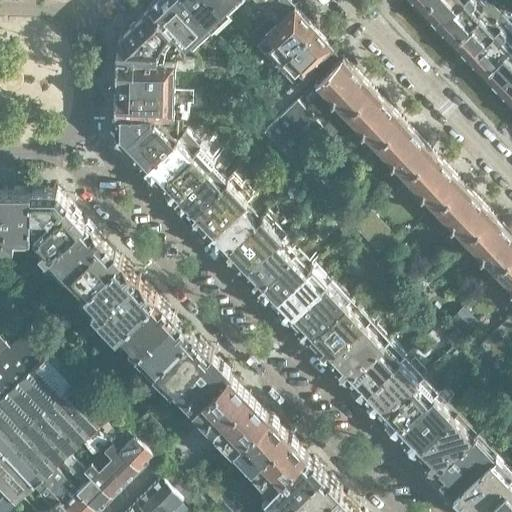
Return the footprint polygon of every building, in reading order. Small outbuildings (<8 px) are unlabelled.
[(207,26),(205,23),(182,0),(152,0),(150,2),(189,43),(207,26)] [(224,5),(219,0),(182,0),(205,23),(224,5)] [(219,0),(224,5),(228,10),(238,0),(219,0)] [(255,0),(266,11),(276,0),(255,0)] [(277,22),(296,4),(292,0),(276,0),(266,11),(277,22)] [(481,11),(472,2),(474,0),(428,0),(423,5),(454,37),(481,11)] [(189,43),(150,2),(144,8),(144,9),(145,10),(122,32),(122,31),(121,30),(120,31),(119,32),(120,32),(119,54),(185,56),(191,45),(189,43)] [(277,61),(315,24),(296,4),(277,22),(257,41),(277,61)] [(511,43),(503,34),(506,31),(506,26),(497,17),(492,17),(489,20),(481,11),(454,37),(484,69),(511,43)] [(296,81),(334,45),(315,24),(277,61),(296,81)] [(511,43),(484,69),(511,98),(511,43)] [(195,89),(195,80),(176,80),(176,65),(192,66),(193,56),(185,56),(119,54),(118,78),(121,78),(121,87),(118,87),(117,111),(152,112),(188,113),(188,102),(182,102),(182,89),(195,89)] [(374,86),(343,54),(317,79),(348,111),(374,86)] [(404,117),(374,86),(348,111),(377,142),(404,117)] [(276,100),(268,90),(263,95),(271,104),(276,100)] [(316,149),(332,134),(298,98),(265,129),(326,194),(343,178),(316,149)] [(146,163),(175,135),(152,112),(117,111),(116,130),(116,131),(117,134),(118,134),(137,154),(146,163)] [(433,148),(404,117),(377,142),(407,173),(433,148)] [(162,179),(194,148),(186,139),(189,136),(182,128),(175,135),(146,163),(162,179)] [(177,195),(210,164),(194,148),(162,179),(177,195)] [(463,180),(433,148),(407,173),(437,205),(463,180)] [(191,210),(224,179),(210,164),(177,195),(191,210)] [(211,231),(244,199),(248,195),(229,174),(224,179),(191,210),(211,231)] [(493,211),(463,180),(437,205),(467,236),(493,211)] [(32,230),(32,224),(32,185),(6,185),(6,237),(15,237),(15,229),(32,230)] [(40,224),(68,197),(69,197),(58,185),(32,185),(32,224),(40,224)] [(51,249),(86,216),(68,197),(40,224),(36,227),(47,239),(42,244),(48,251),(51,249)] [(226,246),(258,215),(244,199),(211,231),(226,246)] [(245,267),(278,236),(283,231),(263,210),(258,215),(226,246),(245,267)] [(511,252),(511,231),(493,211),(467,236),(497,267),(511,252)] [(355,224),(361,218),(356,212),(350,218),(355,224)] [(69,268),(104,235),(104,234),(86,216),(51,249),(69,268)] [(359,229),(366,223),(361,218),(355,224),(359,229)] [(87,287),(122,253),(116,247),(104,235),(69,268),(87,287)] [(260,283),(293,251),(278,236),(245,267),(260,283)] [(275,298),(308,267),(293,251),(260,283),(275,298)] [(511,252),(497,267),(511,283),(511,252)] [(101,310),(140,272),(122,253),(87,287),(99,298),(94,303),(101,310)] [(290,314),(328,278),(331,275),(316,259),(308,267),(275,298),(290,314)] [(123,324),(158,291),(140,272),(101,310),(107,317),(112,313),(123,324)] [(414,286),(420,280),(415,275),(409,281),(414,286)] [(309,334),(347,298),(328,278),(290,314),(309,334)] [(419,291),(425,285),(420,280),(414,286),(419,291)] [(137,348),(176,310),(158,291),(123,324),(135,336),(130,341),(137,348)] [(328,354),(329,354),(366,318),(347,298),(309,334),(328,354)] [(159,362),(194,329),(176,310),(137,348),(143,354),(147,350),(159,362)] [(348,374),(381,343),(386,339),(366,318),(329,354),(335,361),(348,375),(348,374)] [(24,490),(111,409),(108,405),(107,406),(95,394),(96,393),(92,389),(91,390),(79,377),(80,376),(77,372),(76,373),(54,350),(55,349),(52,346),(51,347),(28,322),(9,340),(0,348),(0,484),(5,489),(15,499),(24,490)] [(179,380),(212,348),(194,329),(159,362),(178,381),(179,380)] [(0,348),(9,340),(0,330),(0,348)] [(474,349),(480,343),(475,338),(469,344),(474,349)] [(363,390),(396,359),(381,343),(348,374),(353,379),(352,379),(363,391),(363,390)] [(478,354),(485,348),(480,343),(474,349),(478,354)] [(289,428),(263,401),(251,389),(212,348),(179,380),(217,420),(255,460),(289,428)] [(382,411),(415,380),(420,375),(401,354),(396,359),(363,390),(369,397),(382,411)] [(397,428),(398,426),(430,395),(415,380),(382,411),(386,415),(386,416),(397,428)] [(417,447),(454,411),(435,391),(430,395),(398,426),(404,433),(404,434),(417,447)] [(511,395),(503,403),(511,411),(511,395)] [(436,467),(474,431),(454,411),(417,447),(424,454),(436,467)] [(161,423),(152,414),(143,422),(152,432),(161,423)] [(164,447),(143,425),(128,440),(119,432),(113,438),(142,467),(157,453),(156,452),(160,448),(161,449),(164,447)] [(275,480),(308,449),(308,448),(289,428),(255,460),(275,480)] [(455,487),(493,451),(474,431),(436,467),(443,474),(442,474),(455,487)] [(142,467),(113,438),(107,444),(115,452),(107,460),(127,481),(142,467)] [(288,501),(325,466),(314,455),(308,449),(275,480),(267,488),(274,495),(279,491),(288,501)] [(473,506),(510,470),(493,451),(455,487),(473,506)] [(127,481),(107,460),(99,468),(91,460),(85,466),(113,495),(127,481)] [(191,481),(185,476),(173,463),(163,473),(181,491),(191,481)] [(113,495),(85,466),(79,472),(87,480),(79,488),(99,509),(113,495)] [(297,511),(311,511),(342,483),(325,466),(288,501),(283,505),(289,511),(291,511),(294,509),(297,511)] [(478,511),(501,511),(511,502),(511,471),(510,470),(473,506),(478,511)] [(181,491),(163,473),(150,486),(171,507),(179,499),(185,505),(190,500),(181,491)] [(235,497),(217,478),(208,487),(227,506),(235,497)] [(347,511),(359,502),(342,483),(311,511),(347,511)] [(165,511),(171,507),(150,486),(137,499),(150,511),(165,511)] [(95,511),(99,509),(79,488),(71,496),(63,487),(56,493),(74,511),(95,511)] [(74,511),(56,493),(50,499),(58,508),(53,511),(74,511)] [(150,511),(137,499),(124,511),(150,511)] [(368,511),(359,502),(347,511),(368,511)] [(511,511),(511,502),(501,511),(511,511)]
